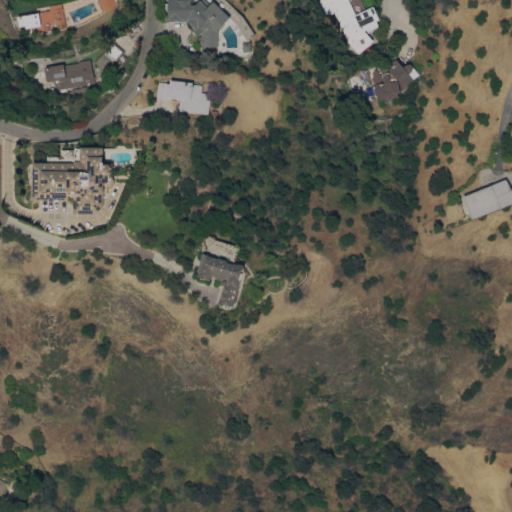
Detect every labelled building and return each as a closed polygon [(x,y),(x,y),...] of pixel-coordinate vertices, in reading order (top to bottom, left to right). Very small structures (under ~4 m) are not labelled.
[(114,0),(118,5),(106,13),(98,0),(114,0)] [(202,2),(204,0),(204,1),(204,0),(214,0),(215,1),(215,0),(225,0),(236,11),(224,24),(225,25),(221,29),(220,28),(218,30),(218,46),(201,47),(201,37),(202,37),(202,32),(201,34),(196,29),(197,29),(193,25),(194,24),(190,21),(167,22),(166,4),(168,4),(168,0),(191,0),(191,7),(193,9),(201,1),(202,2)] [(349,0),(356,14),(373,6),(380,20),(377,21),(380,27),(368,33),(366,29),(364,30),(373,41),(359,54),(349,42),(335,13),(327,16),(319,0),(349,0)] [(18,16),(51,10),(50,6),(62,4),(66,28),(32,34),(31,28),(26,29),(25,26),(19,27),(18,16)] [(95,62),(113,41),(125,51),(122,55),(126,58),(122,63),(117,58),(106,71),(95,62)] [(243,42),(251,42),(252,52),(243,52),(243,42)] [(95,83),(66,88),(67,91),(60,92),(59,90),(55,90),(53,81),(47,82),(47,81),(46,81),(44,69),(45,69),(45,67),(64,64),(64,65),(80,63),(79,61),(91,59),(95,83)] [(381,102),(381,99),(377,100),(373,76),(373,72),(374,70),(377,69),(379,72),(379,75),(382,74),(382,73),(389,71),(390,78),(395,77),(386,67),(397,59),(403,67),(406,64),(411,63),(420,74),(400,92),(398,93),(399,99),(381,102)] [(194,82),(194,84),(203,85),(203,93),(208,93),(208,99),(211,99),(210,114),(179,111),(181,98),(173,97),(172,100),(158,98),(160,83),(171,84),(171,80),(194,82)] [(35,163),(75,163),(75,161),(82,161),(82,147),(104,147),(104,163),(114,163),(114,177),(116,180),(116,184),(113,187),(109,187),(106,184),(105,206),(98,213),(75,213),(75,199),(35,199),(35,163)] [(511,203),(472,220),(462,197),(506,179),(511,190),(511,203)] [(220,302),(225,285),(224,285),(222,282),(223,280),(213,277),(212,280),(199,276),(200,273),(200,271),(204,253),(227,260),(227,261),(229,261),(228,263),(235,265),(235,263),(239,264),(240,263),(246,265),(244,272),(243,271),(241,279),(243,280),(235,306),(220,302)]
